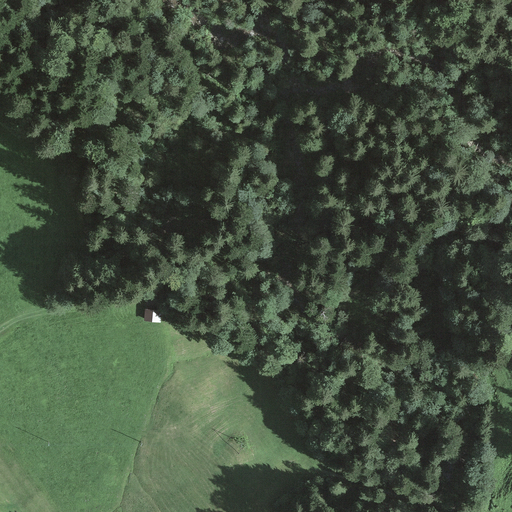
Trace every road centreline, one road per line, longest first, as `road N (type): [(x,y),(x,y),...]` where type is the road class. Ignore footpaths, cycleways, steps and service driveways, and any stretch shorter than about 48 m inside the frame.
road 1 (track): [(274,275),(254,230),(222,215),(198,216),(161,229),(99,280),(43,298),(0,329)]
road 2 (track): [(511,211),(454,229),(422,262),(348,293)]
